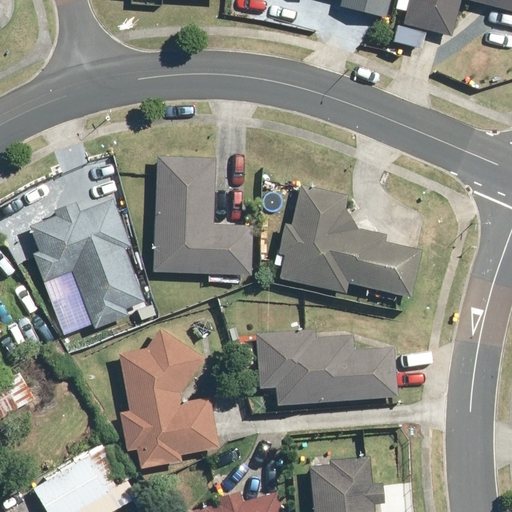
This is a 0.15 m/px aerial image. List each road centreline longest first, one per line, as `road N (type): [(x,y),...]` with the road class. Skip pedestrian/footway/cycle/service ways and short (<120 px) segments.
road 1 (residential): [(511,171),(371,112),(281,85),(189,75),(98,84)]
road 2 (residential): [(477,511),(468,415),(474,364),(511,240)]
